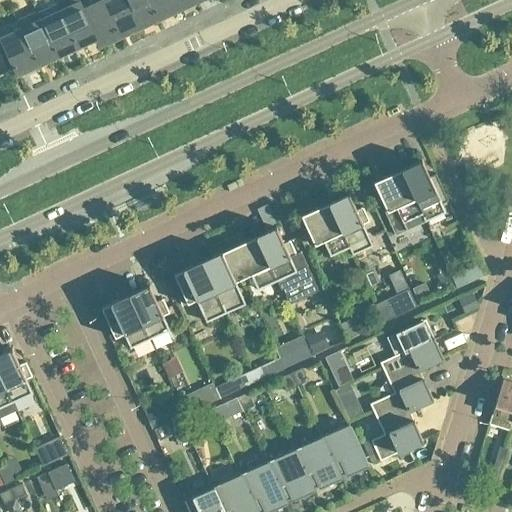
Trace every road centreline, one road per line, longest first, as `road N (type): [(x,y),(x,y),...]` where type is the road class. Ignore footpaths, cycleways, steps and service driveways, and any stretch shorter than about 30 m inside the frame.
road 1 (secondary): [(0,239),(433,41)]
road 2 (secondary): [(414,4),(0,192)]
road 3 (residential): [(461,96),(64,279)]
road 4 (residential): [(0,137),(302,0)]
road 5 (residential): [(429,511),(511,251)]
road 6 (residential): [(172,511),(64,279)]
road 7 (residential): [(14,301),(111,511)]
